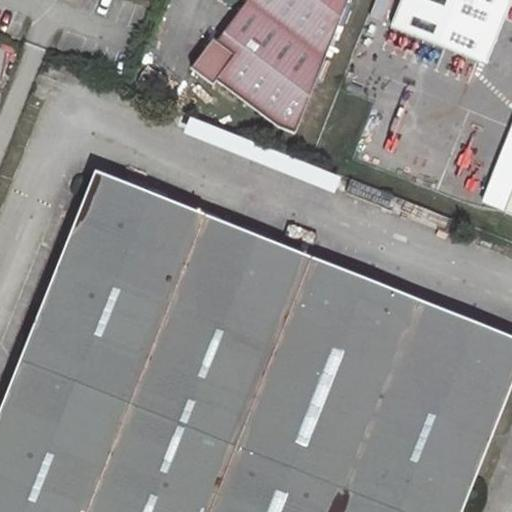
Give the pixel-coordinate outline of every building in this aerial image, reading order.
[(235,0),(232,5),(251,19),(222,61),(216,57),(195,87),(218,103),(222,97),(264,126),(290,136),(343,0),(235,0)] [(483,61),(508,0),(400,0),(391,24),(483,61)] [(511,44),(511,0),(508,0),(483,61),(502,69),(511,44)] [(94,174),(0,410),(0,511),(212,511),(312,261),(94,174)] [(511,189),(503,212),(511,215),(511,189)] [(511,341),(312,261),(212,511),(459,511),(511,380),(511,341)]
